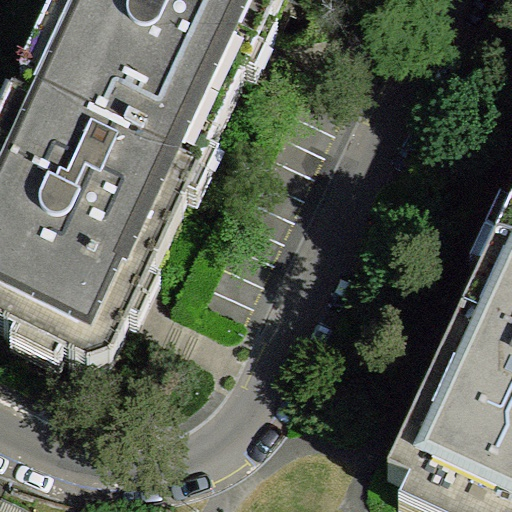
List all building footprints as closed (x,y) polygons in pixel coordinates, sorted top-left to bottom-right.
[(255,59),(126,0),(87,0),(39,108),(196,186),(255,59)] [(126,0),(255,59),(283,0),(126,0)] [(196,186),(39,108),(0,189),(0,333),(92,378),(108,374),(196,186)] [(511,224),(499,253),(511,259),(511,224)] [(511,511),(511,259),(499,253),(390,484),(451,511),(511,511)]
